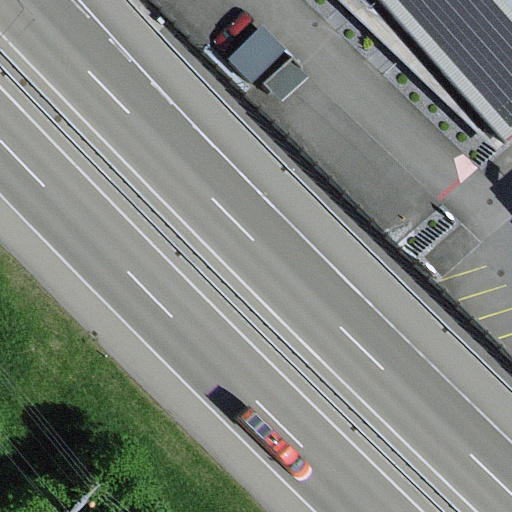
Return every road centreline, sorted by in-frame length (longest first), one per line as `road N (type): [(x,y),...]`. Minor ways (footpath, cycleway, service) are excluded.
road 1 (motorway): [(511,499),(356,352),(19,0)]
road 2 (motorway): [(0,144),(370,511)]
